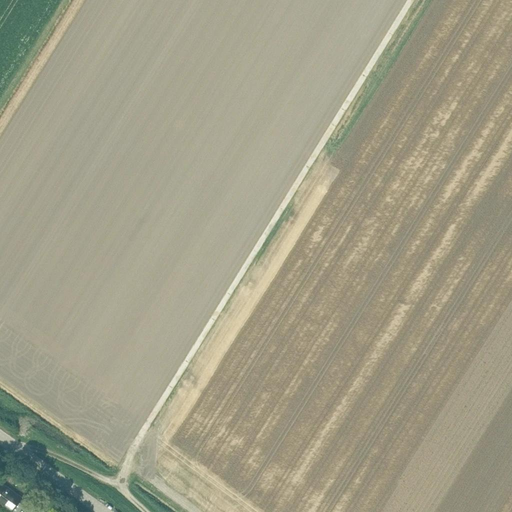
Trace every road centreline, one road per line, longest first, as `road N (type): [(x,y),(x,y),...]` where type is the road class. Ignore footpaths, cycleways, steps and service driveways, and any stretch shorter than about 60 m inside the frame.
road 1 (track): [(117,486),(133,446),(410,0)]
road 2 (track): [(144,511),(108,481),(30,448),(16,450)]
road 3 (tertiary): [(102,511),(0,438)]
